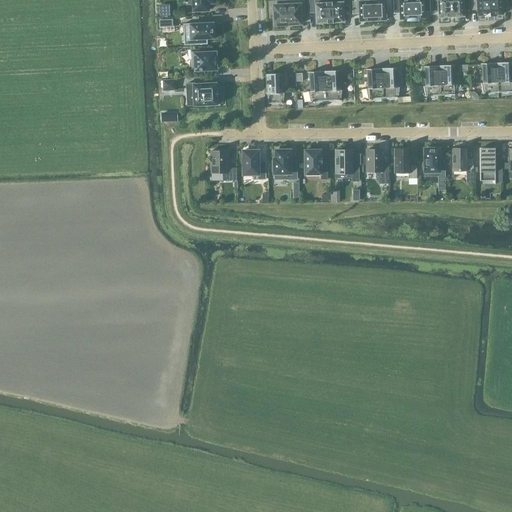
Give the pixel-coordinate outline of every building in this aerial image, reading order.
[(188,0),(189,4),(194,3),(194,11),(208,10),(210,10),(210,3),(212,3),(211,0),(188,0)] [(274,26),(288,25),(286,0),(267,0),(268,20),(274,20),(274,26)] [(306,0),(286,0),(288,25),(301,24),(301,18),(307,18),(306,0)] [(316,24),(330,23),(329,0),(308,0),(309,13),(316,13),(316,24)] [(329,0),(330,23),(344,22),(344,12),(351,11),(350,0),(329,0)] [(360,22),(373,21),(371,0),(351,0),(353,14),(359,14),(360,22)] [(371,0),(373,21),(386,20),(385,13),(392,13),(391,0),(371,0)] [(407,21),(413,21),(411,0),(393,0),(394,14),(400,14),(400,20),(407,19),(407,21)] [(411,0),(413,21),(418,21),(418,19),(425,18),(425,12),(431,12),(430,0),(411,0)] [(452,18),(450,0),(432,0),(433,12),(439,12),(439,18),(448,17),(448,18),(452,18)] [(450,0),(452,18),(455,18),(455,17),(464,17),(464,10),(470,10),(469,0),(450,0)] [(485,17),(490,16),(489,0),(471,0),(472,7),(480,7),(480,16),(485,15),(485,17)] [(508,0),(489,0),(490,16),(496,16),(496,15),(503,15),(502,8),(508,7),(508,0)] [(191,44),(185,44),(185,45),(207,44),(207,39),(215,39),(214,23),(184,24),(184,35),(190,35),(191,44)] [(192,59),(193,69),(196,69),(196,70),(216,69),(216,68),(218,68),(217,54),(215,54),(215,53),(205,53),(205,50),(195,51),(195,59),(192,59)] [(511,62),(497,63),(499,93),(511,92),(511,74),(511,63),(511,62)] [(481,94),(499,93),(497,63),(479,64),(479,65),(483,64),(484,83),(481,84),(483,93),(481,93),(481,94)] [(439,66),(441,96),(459,95),(459,94),(456,94),(457,85),(455,85),(454,66),(457,66),(457,65),(439,66)] [(423,97),(441,96),(439,66),(422,67),(422,68),(425,67),(426,86),(424,86),(426,96),(423,96),(423,97)] [(382,69),(383,99),(401,98),(401,97),(399,97),(400,87),(397,88),(396,69),(400,68),(382,69)] [(366,99),(383,99),(382,69),(364,69),(364,70),(368,70),(369,89),(366,89),(368,99),(366,99)] [(324,71),(326,101),(344,100),(341,100),(342,90),(340,90),(339,71),(342,71),(342,70),(324,71)] [(308,102),(326,101),(324,71),(307,72),(307,73),(310,73),(311,92),(309,92),(311,101),(308,101),(308,102)] [(267,74),(268,104),(286,103),(284,103),(285,93),(282,93),(281,74),(285,74),(285,73),(267,74)] [(175,80),(163,81),(164,91),(176,90),(175,80)] [(193,84),(187,84),(187,91),(193,91),(194,106),(218,105),(217,83),(193,84)] [(425,163),(423,163),(423,170),(425,170),(425,172),(425,176),(438,176),(445,176),(445,173),(445,165),(445,164),(439,164),(439,149),(436,149),(436,146),(427,147),(427,149),(425,149),(425,163)] [(336,150),(336,177),(352,177),(353,181),(359,181),(359,164),(353,164),(353,150),(345,150),(345,148),(337,148),(337,150),(336,150)] [(367,150),(367,172),(377,172),(377,178),(389,178),(388,164),(381,164),(381,150),(380,150),(380,148),(373,148),(373,150),(367,150)] [(481,181),(481,177),(495,176),(495,184),(495,182),(502,182),(502,159),(495,159),(495,148),(480,148),(480,181),(481,181)] [(243,151),(243,175),(258,175),(258,179),(266,179),(266,162),(259,162),(259,151),(257,151),(257,149),(250,149),(250,151),(243,151)] [(274,161),(272,161),(272,171),(274,171),(282,171),(282,179),(297,179),(297,165),(290,165),(290,150),(288,150),(288,149),(278,149),(278,151),(276,151),(276,159),(274,159),(274,161)] [(395,149),(395,173),(409,173),(409,179),(417,178),(417,165),(410,165),(410,149),(395,149)] [(467,160),(467,149),(453,149),(453,171),(466,171),(466,173),(473,173),(473,159),(467,160)] [(305,150),(305,174),(321,174),(321,180),(328,180),(328,162),(321,162),(321,150),(305,150)] [(211,151),(211,173),(223,173),(223,181),(237,181),(237,168),(228,168),(228,151),(211,151)] [(342,197),(342,186),(333,185),(333,196),(342,197)]
